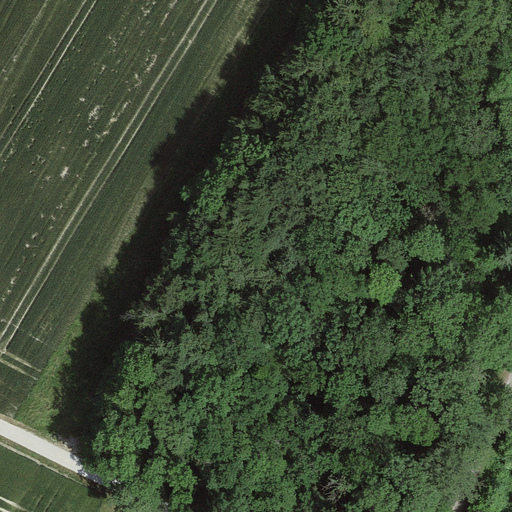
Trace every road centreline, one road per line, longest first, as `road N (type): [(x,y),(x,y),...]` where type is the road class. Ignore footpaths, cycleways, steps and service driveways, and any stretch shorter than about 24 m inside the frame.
road 1 (track): [(0,421),(186,511)]
road 2 (track): [(456,511),(511,391)]
